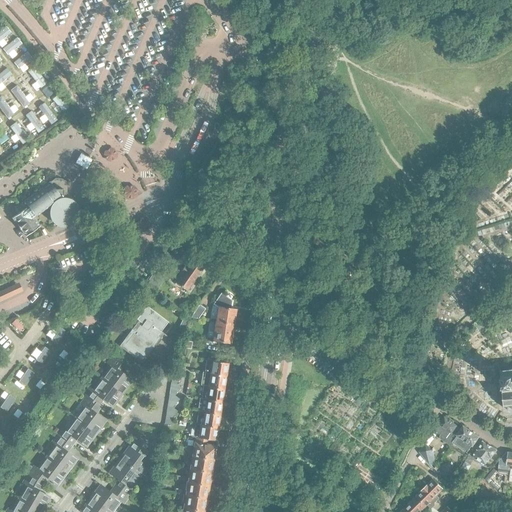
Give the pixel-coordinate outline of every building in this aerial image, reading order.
[(1,22),(0,22),(0,39),(6,51),(15,46),(1,22)] [(30,52),(21,57),(35,82),(44,77),(30,52)] [(11,76),(3,81),(17,106),(25,101),(11,76)] [(60,101),(37,118),(43,126),(66,109),(60,101)] [(22,129),(0,145),(0,146),(5,154),(28,137),(22,129)] [(63,189),(55,189),(50,182),(15,207),(19,212),(12,218),(26,236),(39,226),(32,217),(34,215),(35,216),(47,207),(50,208),(50,211),(50,213),(50,214),(50,215),(50,216),(51,218),(52,219),(53,220),(53,221),(54,222),(56,223),(57,224),(58,225),(61,223),(64,226),(65,226),(67,226),(68,225),(69,227),(76,221),(75,220),(76,219),(76,218),(77,216),(74,213),(77,211),(77,209),(77,208),(76,206),(76,205),(75,204),(74,203),(73,202),(72,201),(70,200),(69,199),(68,199),(66,198),(65,198),(64,198),(63,198),(63,189)] [(187,291),(203,268),(190,258),(174,281),(187,291)] [(145,283),(156,290),(165,279),(154,271),(145,283)] [(0,290),(0,300),(22,291),(18,283),(0,290)] [(233,324),(236,309),(231,308),(232,300),(221,292),(213,303),(218,307),(216,321),(233,324)] [(199,304),(189,317),(198,319),(206,308),(199,304)] [(133,333),(126,342),(143,355),(150,345),(151,346),(158,337),(155,334),(158,330),(159,331),(166,322),(146,306),(136,319),(138,321),(143,324),(136,333),(134,332),(135,332),(132,329),(131,331),(133,333)] [(230,343),(233,324),(216,321),(213,340),(230,343)] [(192,342),(187,341),(188,337),(183,336),(182,340),(180,339),(177,346),(191,349),(192,342)] [(326,350),(320,358),(338,370),(332,379),(337,383),(347,370),(353,361),(348,358),(351,355),(331,341),(325,349),(326,350)] [(103,378),(121,392),(128,384),(125,382),(128,378),(122,373),(127,366),(113,356),(107,364),(112,367),(103,378)] [(173,371),(178,371),(185,364),(180,359),(175,359),(173,371)] [(207,359),(205,372),(226,376),(228,363),(207,359)] [(511,368),(500,370),(501,381),(500,381),(501,393),(502,393),(503,405),(511,404),(511,368)] [(183,376),(178,371),(173,371),(172,378),(171,383),(176,384),(183,376)] [(203,372),(201,385),(203,385),(224,389),(226,376),(205,372),(203,372)] [(84,395),(98,405),(103,399),(109,404),(113,399),(115,401),(121,392),(103,378),(93,391),(89,388),(84,395)] [(181,388),(176,384),(171,383),(169,395),(174,395),(181,388)] [(203,385),(201,398),(205,399),(222,402),(224,389),(203,385)] [(100,406),(98,405),(84,395),(86,396),(82,403),(86,406),(76,418),(96,433),(102,424),(99,422),(102,418),(96,413),(100,406)] [(179,400),(174,395),(169,395),(167,406),(173,407),(179,400)] [(199,398),(197,411),(199,411),(203,412),(220,415),(222,402),(205,399),(201,398),(199,398)] [(177,412),(173,407),(167,406),(166,419),(171,419),(177,412)] [(199,411),(196,424),(217,428),(220,415),(203,412),(199,411)] [(453,441),(460,429),(456,426),(457,425),(444,417),(434,431),(440,435),(439,436),(440,439),(450,446),(453,441)] [(90,441),(96,433),(76,418),(67,430),(63,428),(58,434),(72,445),(76,438),(83,443),(87,439),(90,441)] [(195,424),(193,436),(194,437),(210,439),(215,440),(217,428),(196,424),(195,424)] [(472,446),(478,436),(463,426),(460,429),(453,441),(457,444),(457,446),(466,453),(467,451),(468,451),(471,445),(472,446)] [(67,451),(72,445),(58,434),(53,441),(57,445),(48,457),(67,471),(73,463),(71,461),(74,456),(67,451)] [(194,437),(191,456),(213,459),(215,446),(209,445),(210,439),(194,437)] [(145,450),(148,445),(140,438),(136,443),(134,441),(120,459),(140,474),(146,466),(140,462),(148,452),(145,450)] [(485,465),(496,450),(483,441),(477,449),(471,458),(477,463),(481,462),(485,465)] [(425,444),(419,452),(420,453),(429,463),(435,462),(432,449),(425,444)] [(511,452),(507,452),(506,452),(499,460),(498,469),(509,470),(509,466),(508,466),(508,464),(511,464),(511,452)] [(191,456),(189,468),(210,472),(213,459),(191,456)] [(61,479),(67,471),(48,457),(39,469),(35,466),(29,473),(43,483),(44,482),(47,477),(54,482),(58,478),(61,479)] [(130,487),(140,474),(120,459),(114,468),(116,470),(113,474),(119,479),(115,485),(130,496),(134,490),(130,487)] [(442,473),(447,479),(453,473),(453,465),(448,460),(442,465),(442,473)] [(468,470),(471,465),(465,462),(462,467),(468,470)] [(189,468),(187,481),(208,485),(210,472),(189,468)] [(493,469),(486,477),(490,479),(496,471),(493,469)] [(38,490),(43,483),(29,473),(24,483),(28,485),(20,498),(41,510),(46,501),(43,499),(46,495),(38,490)] [(439,498),(436,495),(442,489),(433,479),(415,496),(425,506),(430,511),(452,511),(453,511),(447,506),(441,511),(438,511),(433,507),(435,505),(435,502),(439,498)] [(492,480),(489,483),(497,490),(499,487),(492,480)] [(187,481),(185,494),(206,498),(208,485),(187,481)] [(467,497),(469,495),(454,483),(452,485),(467,497)] [(124,504),(130,496),(115,485),(110,492),(103,487),(100,491),(97,490),(91,498),(110,511),(111,511),(120,501),(124,504)] [(464,500),(467,497),(452,485),(450,489),(464,500)] [(185,494),(182,507),(204,511),(206,498),(185,494)] [(419,511),(425,506),(415,496),(399,511),(419,511)] [(39,511),(41,510),(20,498),(12,511),(8,509),(6,511),(39,511)] [(110,511),(91,498),(85,506),(87,508),(84,511),(110,511)]
